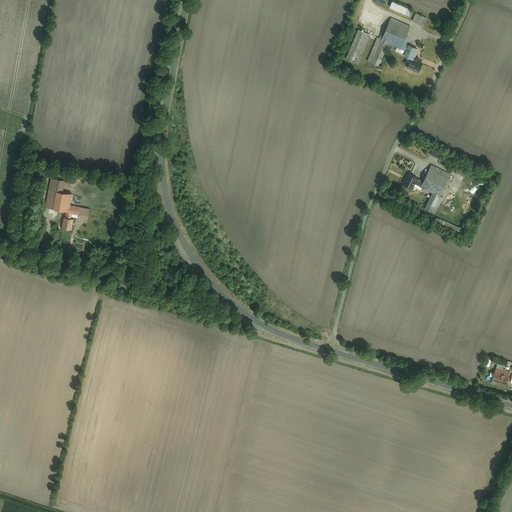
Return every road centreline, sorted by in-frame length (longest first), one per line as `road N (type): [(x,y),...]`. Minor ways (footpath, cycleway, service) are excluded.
road 1 (tertiary): [(250,320),(217,293),(177,236),(160,167),(162,113),(185,0)]
road 2 (tertiary): [(250,320),(511,406)]
road 3 (unclassified): [(0,247),(250,320)]
